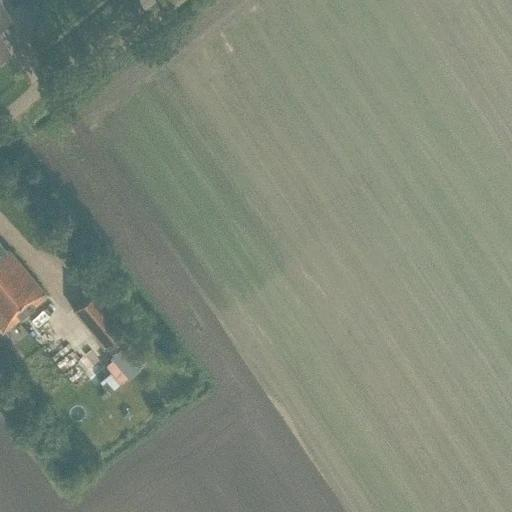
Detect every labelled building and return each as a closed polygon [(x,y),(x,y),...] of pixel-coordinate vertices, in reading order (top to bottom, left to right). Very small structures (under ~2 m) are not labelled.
[(0,59),(10,54),(0,36),(0,29),(12,23),(0,1),(0,59)] [(9,251),(6,253),(0,245),(0,327),(16,315),(19,319),(46,296),(9,251)] [(54,297),(61,290),(47,274),(40,281),(54,297)] [(72,312),(105,351),(128,332),(95,292),(72,312)] [(67,402),(90,428),(137,386),(113,360),(67,402)]
